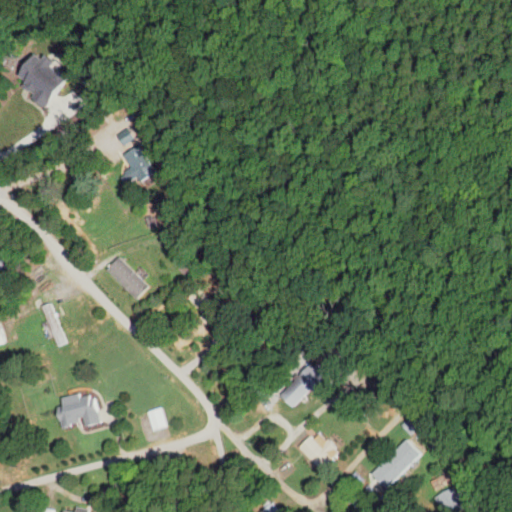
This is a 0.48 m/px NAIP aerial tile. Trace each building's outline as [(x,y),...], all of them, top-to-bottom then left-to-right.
[(11,85),(47,109),(70,75),(35,50),(11,85)] [(131,190),(156,167),(137,145),(123,157),(131,166),(120,177),(131,190)] [(0,276),(13,265),(0,251),(0,276)] [(136,300),(149,286),(119,256),(106,269),(136,300)] [(67,341),(48,303),(40,307),(59,345),(67,341)] [(294,409),(326,376),(310,361),(279,394),(294,409)] [(53,399),(59,426),(82,421),(83,425),(101,422),(94,390),(53,399)] [(324,472),(336,460),(310,434),(298,446),(324,472)] [(422,452),(408,437),(372,473),(386,487),(422,452)] [(435,496),(442,511),(457,511),(482,499),(473,482),(458,490),(455,485),(435,496)] [(378,491),(370,484),(352,502),(360,510),(378,491)] [(283,511),(273,500),(259,511),(283,511)]
